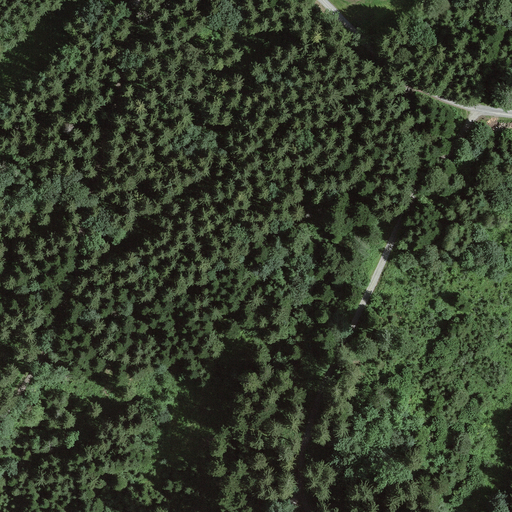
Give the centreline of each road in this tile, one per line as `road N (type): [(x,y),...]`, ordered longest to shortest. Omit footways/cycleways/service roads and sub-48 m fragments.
road 1 (track): [(0,426),(46,355),(62,313),(128,46),(127,0)]
road 2 (track): [(416,182),(362,302),(306,485)]
road 3 (track): [(511,113),(478,111),(405,82),(325,0)]
